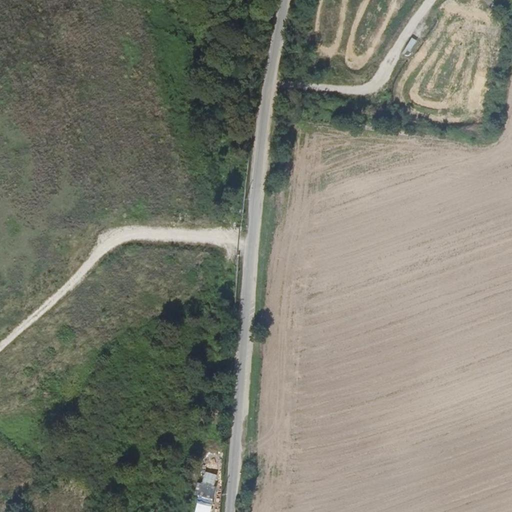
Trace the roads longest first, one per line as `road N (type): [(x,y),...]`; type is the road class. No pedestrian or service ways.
road 1 (unclassified): [(283,0),(226,511)]
road 2 (track): [(251,241),(115,235),(0,347)]
road 3 (unknown): [(269,84),(339,85),(367,75),(433,0)]
